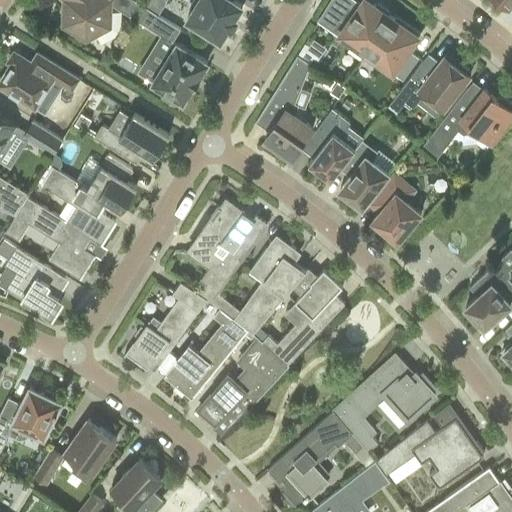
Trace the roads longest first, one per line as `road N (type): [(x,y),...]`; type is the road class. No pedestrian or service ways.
road 1 (residential): [(511,434),(435,336),(301,213),(207,145)]
road 2 (residential): [(69,362),(207,145)]
road 3 (residential): [(247,511),(148,418),(69,362)]
road 4 (residential): [(207,145),(297,0)]
